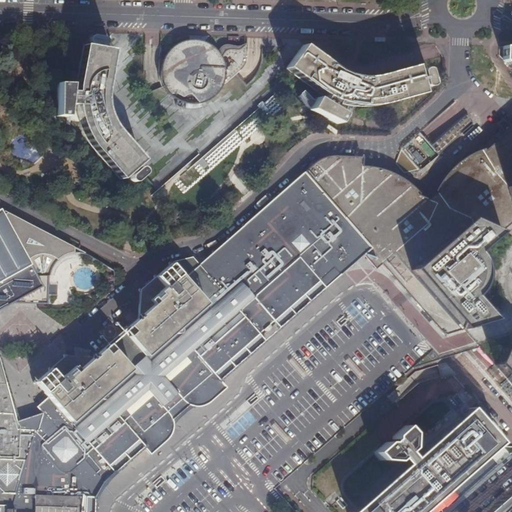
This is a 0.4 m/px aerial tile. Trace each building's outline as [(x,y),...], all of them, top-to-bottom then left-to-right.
[(163,88),(169,96),(179,103),(185,104),(188,105),(191,105),(194,105),(197,104),(201,103),(205,102),(211,99),(216,95),(218,91),(222,84),(224,84),(236,75),(245,62),(247,57),(246,52),(242,52),(237,52),(226,49),(225,49),(223,49),(218,52),(210,45),(204,42),(200,41),(193,40),(179,43),(171,48),(164,56),(161,62),(159,72),(160,81),(163,88)] [(76,85),(56,84),(55,117),(67,117),(67,105),(75,105),(80,127),(92,147),(120,179),(142,161),(110,122),(104,106),(104,90),(111,51),(83,46),(76,85)] [(510,69),(511,71),(511,47),(504,48),(503,62),(510,69)] [(406,93),(414,90),(409,73),(400,74),(399,73),(400,72),(399,70),(392,72),(393,75),(394,74),(394,75),(366,79),(365,79),(364,79),(357,81),(357,80),(358,77),(351,77),(350,79),(343,79),(339,72),(334,79),(331,79),(331,77),(330,75),(323,65),(319,62),(319,61),(320,61),(321,59),(315,55),(314,57),(313,58),(306,55),(305,55),(295,69),(300,75),(299,76),(298,78),(304,82),(305,80),(305,79),(324,93),(322,95),(325,96),(322,101),(315,98),(309,110),(338,124),(343,115),(333,110),(338,99),(348,101),(348,103),(348,105),(355,106),(355,104),(355,102),(368,104),(387,101),(400,96),(400,97),(400,100),(408,98),(407,95),(406,93)] [(426,88),(428,88),(430,87),(431,86),(431,85),(431,84),(427,70),(426,69),(425,68),(424,67),(423,68),(421,68),(420,69),(419,70),(419,73),(423,86),(423,87),(424,87),(426,88)] [(431,146),(419,133),(400,149),(419,171),(438,154),(434,150),(455,132),(469,119),(466,116),(431,146)] [(319,266),(333,281),(338,276),(339,277),(340,277),(341,277),(341,276),(340,274),(342,273),(345,270),(351,265),(355,262),(362,255),(364,257),(370,263),(375,269),(381,265),(406,293),(408,296),(444,336),(452,333),(462,330),(476,345),(481,351),(492,365),(499,372),(503,377),(511,386),(511,128),(504,135),(502,137),(484,149),(479,148),(473,150),(455,161),(444,173),(436,185),(435,191),(432,193),(431,195),(430,195),(429,201),(418,195),(419,193),(406,182),(402,179),(397,175),(389,169),(381,165),(373,161),(366,158),(362,157),(355,156),(348,155),(344,155),(333,156),(327,157),(320,159),(315,162),(326,174),(341,192),(358,212),(348,220),(331,236),(320,245),(309,255),(319,266)] [(326,174),(315,162),(307,169),(282,191),(280,192),(276,196),(261,209),(246,223),(244,225),(243,225),(242,225),(241,226),(241,227),(229,238),(228,238),(227,238),(226,240),(225,241),(225,242),(214,251),(213,251),(212,251),(211,252),(212,253),(210,255),(199,264),(198,263),(197,264),(197,263),(184,275),(173,262),(171,263),(170,263),(169,263),(168,264),(168,265),(169,266),(171,265),(179,274),(164,288),(156,279),(156,278),(156,276),(155,276),(154,276),(153,277),(153,278),(150,281),(140,290),(139,290),(138,290),(138,291),(138,292),(139,293),(138,319),(134,322),(123,332),(117,336),(115,339),(112,341),(107,345),(98,354),(93,358),(66,356),(66,355),(65,355),(63,355),(63,356),(63,357),(51,368),(50,368),(49,368),(49,369),(49,370),(49,371),(50,371),(51,371),(59,380),(43,393),(47,397),(46,397),(37,406),(44,414),(45,415),(54,425),(57,429),(65,438),(75,450),(84,460),(86,462),(104,482),(113,474),(114,475),(115,475),(116,474),(116,473),(115,472),(119,469),(128,461),(128,462),(129,462),(130,462),(131,461),(131,460),(130,459),(143,448),(143,449),(144,449),(145,448),(150,454),(170,438),(172,433),(173,431),(173,428),(171,418),(176,416),(181,412),(184,408),(186,404),(197,407),(200,407),(203,407),(206,406),(226,388),(221,383),(221,382),(221,381),(221,380),(233,369),(234,370),(235,369),(235,368),(235,367),(237,365),(248,356),(249,357),(250,356),(251,355),(250,354),(252,352),(263,343),(264,343),(265,342),(266,341),(265,341),(265,340),(263,340),(259,334),(263,331),(264,332),(265,332),(267,333),(268,332),(269,332),(270,331),(270,330),(271,328),(270,327),(270,326),(269,325),(270,324),(273,322),(278,327),(278,328),(278,329),(279,330),(280,330),(281,329),(281,328),(281,327),(283,325),(293,316),(294,317),(295,317),(295,316),(296,315),(295,314),(299,311),(308,303),(309,304),(310,304),(311,303),(311,302),(310,301),(323,290),(324,290),(325,290),(326,290),(326,289),(325,288),(328,285),(330,283),(333,281),(319,266),(309,255),(320,245),(331,236),(348,220),(358,212),(341,192),(326,174)] [(136,168),(128,176),(127,176),(127,177),(127,179),(127,180),(128,181),(129,182),(130,182),(131,182),(132,182),(134,181),(142,174),(142,173),(143,172),(143,171),(143,170),(142,169),(141,168),(139,167),(138,167),(136,168)] [(0,291),(2,292),(4,291),(6,292),(8,292),(11,294),(15,296),(18,298),(22,300),(24,301),(27,302),(30,303),(33,304),(37,304),(40,304),(43,304),(45,304),(47,304),(47,301),(56,299),(60,301),(61,301),(64,302),(67,302),(69,302),(71,301),(72,301),(73,300),(74,299),(75,297),(75,295),(75,292),(73,292),(71,291),(69,290),(68,290),(67,289),(66,287),(65,286),(64,284),(63,282),(63,280),(64,278),(64,276),(65,274),(67,272),(69,270),(71,269),(73,268),(75,268),(78,268),(82,270),(93,277),(94,278),(94,279),(94,280),(94,281),(100,285),(106,280),(108,280),(109,280),(110,282),(110,283),(113,283),(114,273),(113,270),(105,265),(94,259),(88,255),(86,254),(83,253),(79,252),(76,252),(72,252),(68,253),(65,254),(62,256),(59,258),(57,260),(54,263),(52,265),(51,267),(49,270),(48,272),(48,275),(37,276),(23,251),(3,214),(0,209),(0,291)] [(191,257),(173,262),(184,275),(197,263),(191,257)] [(93,511),(94,500),(96,500),(96,499),(96,498),(95,497),(99,490),(103,483),(104,482),(86,462),(84,460),(75,450),(65,438),(57,429),(54,425),(45,415),(44,414),(37,406),(35,407),(41,413),(39,421),(37,427),(24,423),(23,423),(21,421),(19,419),(18,417),(14,399),(9,400),(0,367),(0,511),(93,511)] [(352,511),(422,511),(500,443),(468,408),(412,458),(406,452),(410,449),(410,434),(403,426),(391,437),(391,440),(387,443),(384,443),(372,454),(379,461),(394,463),(398,459),(404,466),(352,511)] [(511,511),(511,497),(495,511),(511,511)]
